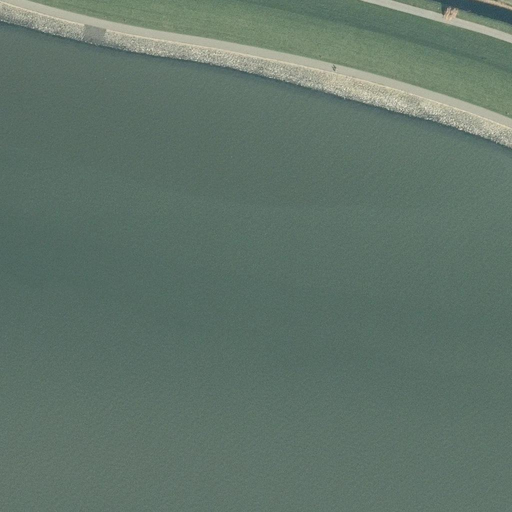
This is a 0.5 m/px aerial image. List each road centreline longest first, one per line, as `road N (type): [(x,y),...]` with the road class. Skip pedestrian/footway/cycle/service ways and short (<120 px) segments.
road 1 (unclassified): [(0,5),(273,63),(511,133)]
road 2 (unclassified): [(511,43),(359,0)]
